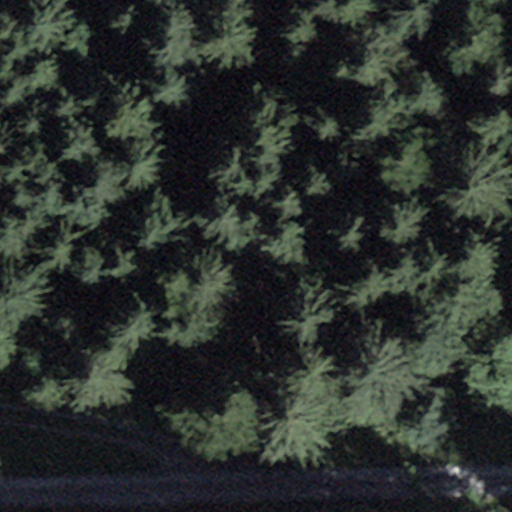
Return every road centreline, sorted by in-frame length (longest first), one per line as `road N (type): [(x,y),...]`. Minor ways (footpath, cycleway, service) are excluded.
road 1 (track): [(511,480),(0,496)]
road 2 (track): [(200,487),(142,442),(0,413)]
